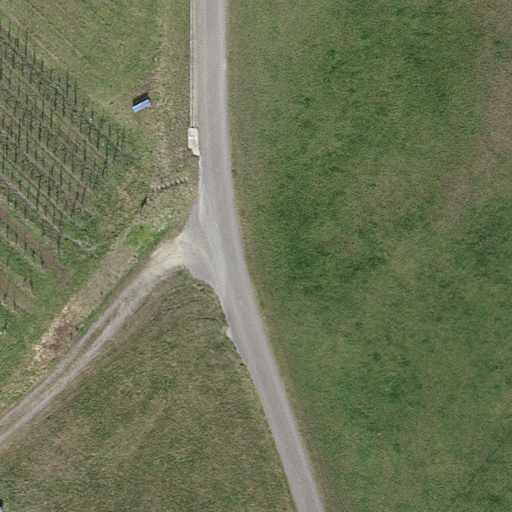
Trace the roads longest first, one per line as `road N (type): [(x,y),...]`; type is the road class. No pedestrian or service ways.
road 1 (track): [(215,0),(221,231),(311,511)]
road 2 (track): [(0,441),(221,231)]
